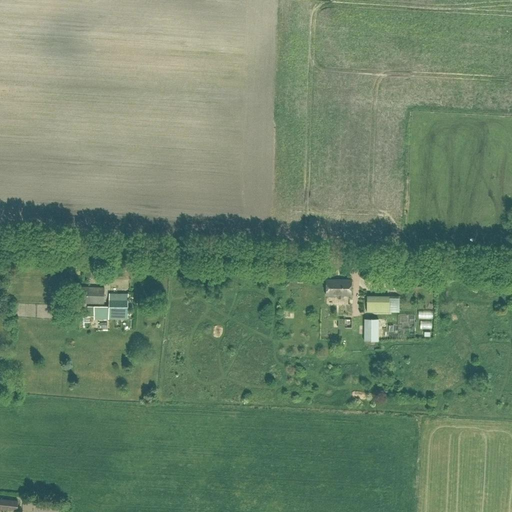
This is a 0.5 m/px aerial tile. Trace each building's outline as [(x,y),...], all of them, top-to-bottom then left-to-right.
[(351,296),(351,281),(326,280),(325,296),(351,296)] [(103,304),(104,288),(79,287),(78,303),(103,304)] [(109,307),(93,306),(87,306),(87,316),(94,317),(94,318),(103,318),(103,320),(110,320),(110,319),(127,320),(128,294),(109,294),(109,307)] [(367,296),(367,312),(366,312),(389,313),(389,296),(367,296)] [(338,329),(352,329),(352,319),(338,319),(338,329)] [(364,319),(364,341),(378,342),(378,319),(364,319)] [(17,501),(0,499),(0,509),(16,511),(17,501)]
